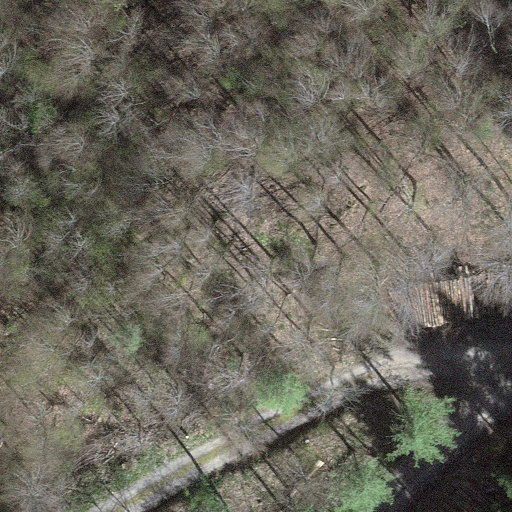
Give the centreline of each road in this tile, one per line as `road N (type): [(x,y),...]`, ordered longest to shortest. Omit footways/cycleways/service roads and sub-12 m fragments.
road 1 (track): [(147,511),(390,378),(466,358),(511,359)]
road 2 (track): [(511,393),(466,420),(378,511)]
